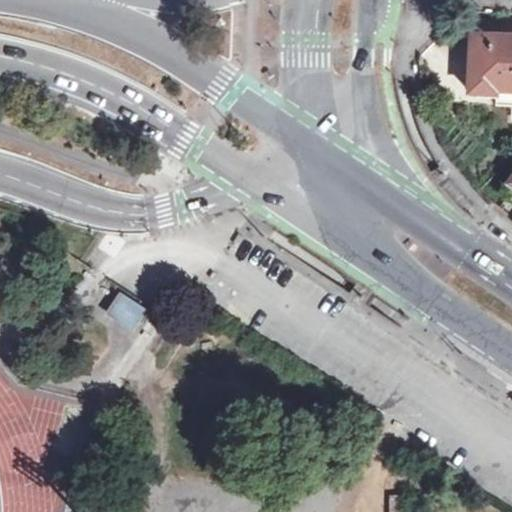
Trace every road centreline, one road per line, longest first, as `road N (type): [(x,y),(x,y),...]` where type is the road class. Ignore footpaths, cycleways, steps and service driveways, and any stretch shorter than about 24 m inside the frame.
road 1 (secondary): [(258,184),(511,351)]
road 2 (motorway): [(292,132),(154,41),(33,0)]
road 3 (motorway): [(0,53),(139,105),(258,184)]
road 4 (motorway): [(0,173),(143,211),(258,184)]
road 5 (secondary): [(511,275),(292,132)]
road 6 (tertiary): [(292,132),(330,104),(355,0)]
road 7 (tertiary): [(322,0),(292,132)]
